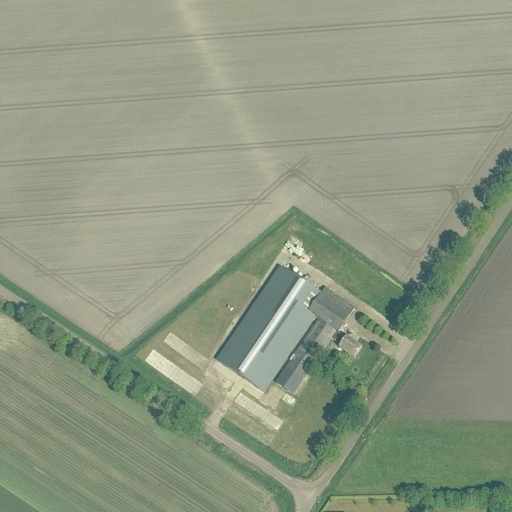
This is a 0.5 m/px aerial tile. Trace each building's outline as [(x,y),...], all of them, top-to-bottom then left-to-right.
[(264,394),(286,362),(314,320),(318,323),(276,385),(294,397),(311,372),(332,341),(341,348),(339,352),(353,361),(360,351),(346,341),(345,342),(337,337),(354,311),(324,291),(320,297),(282,270),(218,363),(264,394)] [(195,301),(202,309),(215,295),(208,288),(195,301)] [(153,334),(144,344),(156,354),(165,344),(153,334)] [(183,358),(168,345),(160,356),(175,368),(183,358)] [(344,362),(331,348),(324,355),(337,369),(344,362)] [(136,355),(128,368),(160,388),(168,375),(136,355)] [(179,371),(200,386),(206,377),(186,362),(179,371)] [(218,403),(224,413),(252,431),(255,438),(251,440),(243,452),(249,448),(256,439),(260,436),(268,425),(263,418),(260,421),(258,418),(247,411),(241,415),(232,401),(225,396),(220,400),(218,403)]
